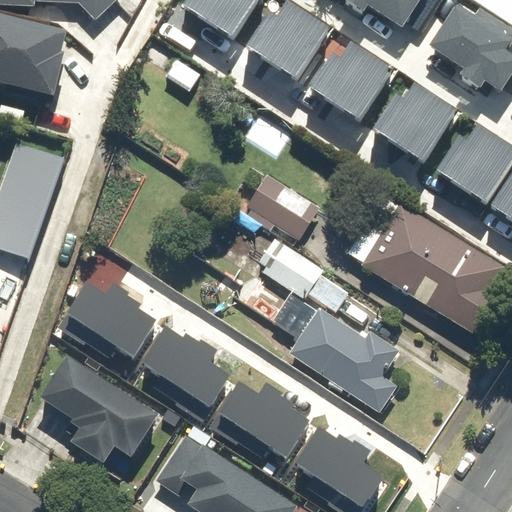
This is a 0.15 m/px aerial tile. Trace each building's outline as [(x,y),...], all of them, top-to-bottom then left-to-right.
[(1,0),(1,7),(41,9),(41,4),(84,6),(101,23),(124,0),(1,0)] [(187,0),(184,5),(235,38),(259,0),(187,0)] [(273,13),(250,47),(299,80),(335,26),(295,0),(291,0),(279,18),(273,13)] [(342,0),(364,14),(369,6),(403,28),(411,16),(424,25),(439,0),(342,0)] [(511,7),(511,0),(483,0),(505,17),(511,7)] [(511,38),(459,4),(432,47),(465,68),(460,75),(482,89),(486,82),(499,91),(511,71),(511,56),(506,53),(511,43),(511,38)] [(0,83),(64,98),(73,56),(70,56),(75,34),(0,16),(0,83)] [(333,54),(311,91),(361,121),(395,66),(352,39),(340,58),(333,54)] [(208,76),(181,59),(168,79),(195,96),(208,76)] [(396,99),(374,135),(424,166),(458,111),(414,84),(403,103),(396,99)] [(462,137),(440,174),(490,205),(511,168),(511,142),(480,123),(469,141),(462,137)] [(16,145),(0,189),(0,257),(26,267),(65,162),(16,145)] [(511,173),(493,205),(511,217),(511,173)] [(324,210),(270,176),(250,208),(304,242),(324,210)] [(406,206),(367,268),(479,337),(505,296),(498,291),(511,271),(406,206)] [(270,268),(266,273),(309,301),(328,273),(279,241),(264,264),(270,268)] [(91,289),(62,329),(122,370),(157,320),(141,308),(145,303),(116,284),(106,299),(91,289)] [(325,311),(295,357),(385,416),(403,388),(389,379),(406,354),(376,334),(371,341),(325,311)] [(169,329),(146,362),(163,374),(154,385),(202,419),(231,378),(210,364),(218,352),(189,332),(184,339),(169,329)] [(167,418),(76,360),(50,401),(82,422),(79,425),(89,431),(79,446),(113,467),(125,449),(140,459),(167,418)] [(242,383),(213,425),(264,460),(272,449),(285,457),(312,418),(266,386),(260,396),(242,383)] [(322,429),(300,462),(326,480),(315,496),(338,511),(357,511),(381,477),(363,465),(371,453),(343,434),(339,440),(322,429)] [(305,511),(191,439),(161,485),(203,511),(305,511)]
